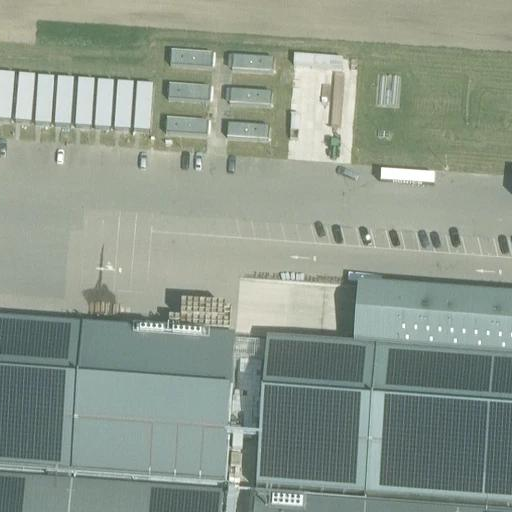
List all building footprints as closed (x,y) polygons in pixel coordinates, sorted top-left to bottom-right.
[(213,57),(172,54),(171,68),(212,71),(213,57)] [(274,61),(233,58),(232,72),(273,75),(274,61)] [(15,77),(0,75),(0,122),(12,124),(15,77)] [(36,78),(20,77),(17,124),(33,126),(36,78)] [(39,79),(36,126),(52,127),(55,80),(39,79)] [(75,82),(59,80),(55,128),(71,129),(75,82)] [(79,82),(76,129),(92,130),(95,83),(79,82)] [(114,84),(98,83),(95,130),(111,131),(114,84)] [(134,86),(118,85),(114,132),(130,133),(134,86)] [(154,87),(138,86),(134,133),(150,134),(154,87)] [(210,90),(170,88),(169,101),(209,104),(210,90)] [(272,95),(230,92),(229,106),(271,109),(272,95)] [(208,124),(167,121),(166,135),(207,138),(208,124)] [(269,129),(228,126),(227,140),(268,143),(269,129)] [(355,350),(511,361),(511,299),(360,288),(355,350)] [(0,471),(48,475),(48,485),(72,487),(72,477),(225,488),(236,341),(145,334),(0,323),(0,471)] [(511,511),(511,361),(355,350),(268,343),(257,491),(366,499),(366,509),(411,511),(511,511)] [(0,511),(223,511),(224,498),(72,487),(48,485),(0,481),(0,511)] [(256,501),(255,511),(411,511),(366,509),(256,501)]
